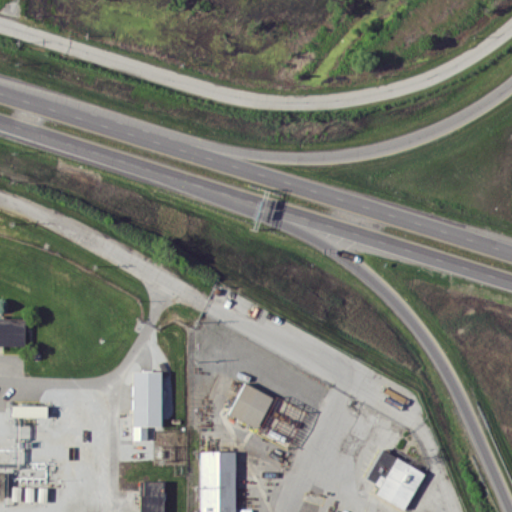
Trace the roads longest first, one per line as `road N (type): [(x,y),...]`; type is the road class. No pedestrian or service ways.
road 1 (residential): [(416,424),(103,245),(0,202),(231,98),(368,98),(423,83),(511,28)]
road 2 (primary): [(0,119),(511,282)]
road 3 (primary): [(511,250),(0,90)]
road 4 (motorway): [(209,188),(343,251),(391,292),(457,383),(511,511)]
road 5 (motorway): [(511,89),(415,143),(319,160),(106,124)]
